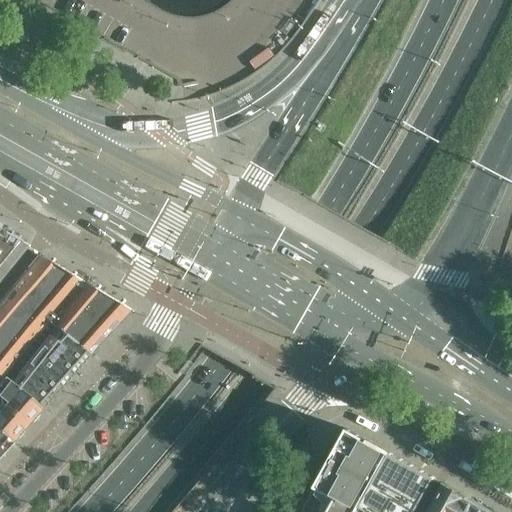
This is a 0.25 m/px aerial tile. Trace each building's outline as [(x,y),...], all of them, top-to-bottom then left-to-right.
[(0,259),(14,233),(9,230),(7,235),(2,232),(5,228),(0,225),(0,259)] [(0,278),(25,247),(26,246),(17,241),(19,236),(14,233),(0,259),(0,278)] [(0,378),(3,375),(49,319),(88,355),(89,355),(131,311),(52,264),(37,255),(0,300),(0,378)] [(75,368),(78,365),(79,364),(82,361),(83,360),(86,357),(88,355),(49,319),(3,375),(40,408),(42,406),(45,403),(45,402),(48,399),(49,398),(52,395),(53,394),(56,390),(57,389),(60,386),(60,385),(63,382),(64,381),(67,378),(68,377),(71,374),(72,373),(75,369),(75,368)] [(0,454),(10,443),(36,415),(41,409),(40,408),(3,375),(0,378),(0,454)] [(357,511),(390,453),(347,429),(336,448),(304,507),(301,511),(357,511)] [(415,511),(435,478),(390,453),(357,511),(415,511)] [(493,511),(467,497),(467,496),(445,484),(429,511),(493,511)]
